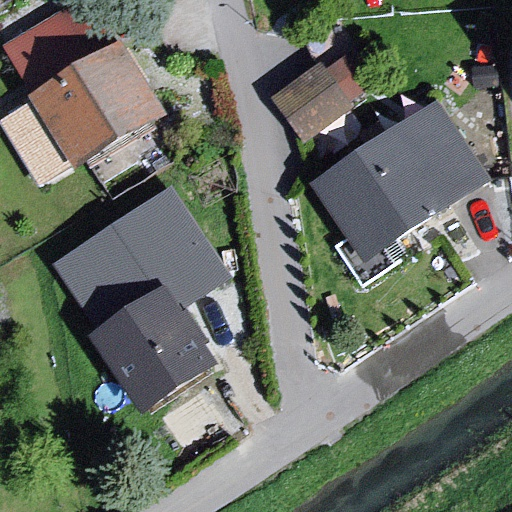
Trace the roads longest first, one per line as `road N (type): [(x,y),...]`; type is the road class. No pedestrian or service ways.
road 1 (residential): [(313,422),(292,364),(230,0)]
road 2 (unclassified): [(313,422),(511,283)]
road 3 (unclassified): [(178,511),(313,422)]
